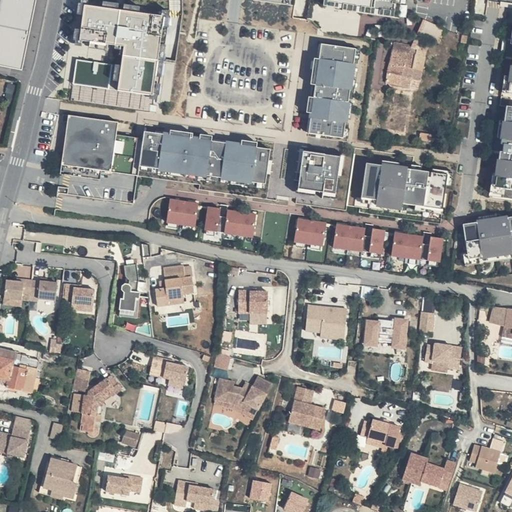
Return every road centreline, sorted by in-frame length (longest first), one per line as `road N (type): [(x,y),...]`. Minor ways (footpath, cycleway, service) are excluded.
road 1 (residential): [(2,216),(462,289),(473,303),(476,376)]
road 2 (unclassified): [(2,216),(51,0)]
road 3 (unknown): [(500,0),(473,196)]
